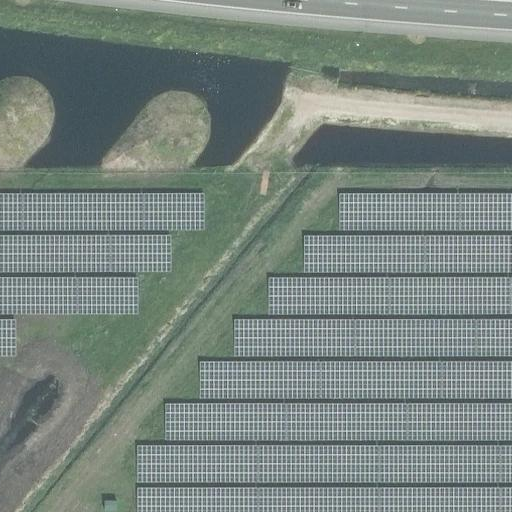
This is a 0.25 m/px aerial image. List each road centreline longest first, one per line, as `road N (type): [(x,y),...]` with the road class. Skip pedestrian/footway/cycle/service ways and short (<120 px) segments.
road 1 (motorway): [(309,0),(511,16)]
road 2 (unclassified): [(511,120),(316,109)]
